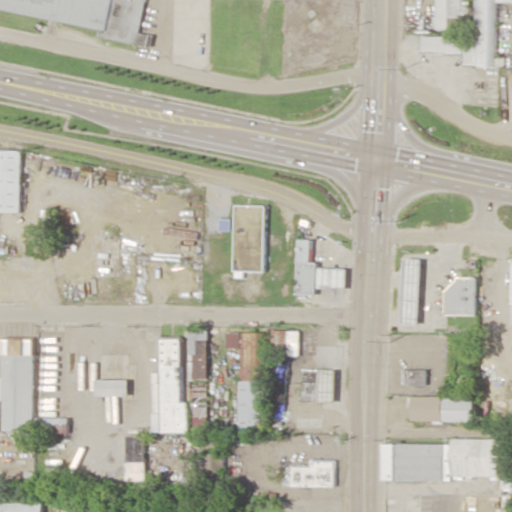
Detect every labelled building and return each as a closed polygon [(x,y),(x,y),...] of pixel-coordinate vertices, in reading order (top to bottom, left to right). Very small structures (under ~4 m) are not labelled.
[(140,32),(145,0),(0,0),(0,9),(102,27),(100,37),(150,45),(151,34),(140,32)] [(497,66),(498,2),(511,1),(511,0),(475,0),(475,35),(422,35),(422,53),(466,54),(466,66),(497,66)] [(468,0),(435,0),(436,30),(469,30),(468,0)] [(0,211),(21,212),(23,150),(0,149),(0,211)] [(236,271),(266,271),(267,205),(237,205),(236,271)] [(219,230),(231,230),(231,219),(220,218),(219,230)] [(348,268),(318,267),(319,262),(312,262),(312,239),(299,239),(297,294),(317,294),(317,287),(347,288),(348,268)] [(422,259),(405,258),(404,324),(421,324),(422,259)] [(446,315),(476,315),(477,277),(457,277),(457,287),(447,287),(446,315)] [(210,327),(191,327),(191,415),(195,415),(195,429),(209,429),(210,327)] [(300,356),(301,330),(273,330),(273,355),(300,356)] [(241,433),(267,433),(267,332),(228,332),(228,348),(242,348),(241,433)] [(0,430),(35,431),(35,338),(5,338),(5,377),(0,376),(0,430)] [(154,372),(155,432),(190,432),(189,402),(183,402),(183,338),(162,338),(162,372),(154,372)] [(304,401),(337,402),(338,369),(305,369),(304,401)] [(428,385),(428,369),(403,369),(403,384),(428,385)] [(131,379),(98,379),(98,395),(131,396),(131,379)] [(413,421),(475,422),(475,397),(413,396),(413,421)] [(146,434),(127,435),(128,482),(147,482),(146,434)] [(385,480),(453,481),(454,476),(503,476),(502,489),(511,488),(511,465),(504,466),(504,439),(453,439),(453,444),(385,444),(385,480)] [(225,453),(207,453),(206,471),(225,472),(225,453)] [(336,487),(337,461),(311,461),(311,467),(286,466),(286,486),(336,487)] [(0,511),(43,511),(43,503),(0,502),(0,511)]
